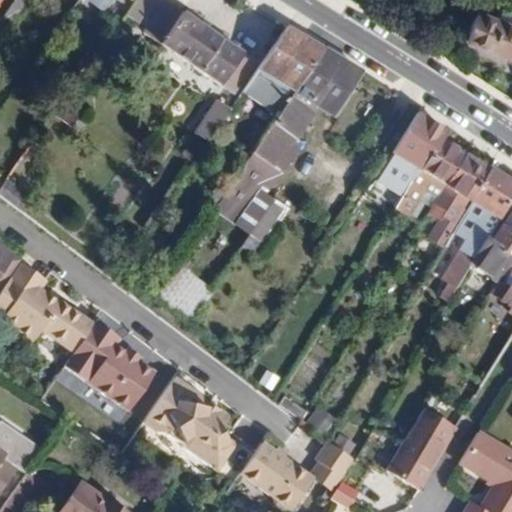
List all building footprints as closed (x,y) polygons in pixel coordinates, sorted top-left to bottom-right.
[(12,0),(0,17),(0,24),(7,29),(27,0),(12,0)] [(87,0),(105,12),(113,0),(117,0),(122,4),(124,0),(87,0)] [(153,0),(135,0),(124,17),(136,25),(153,0)] [(255,63),(165,2),(142,34),(232,95),(255,63)] [(511,9),(505,7),(501,8),(497,20),(475,11),(463,42),(511,61),(511,9)] [(242,93),(278,117),(324,50),(314,44),(286,27),(242,93)] [(324,50),(278,117),(253,154),(281,173),(302,144),(296,140),(318,109),(331,117),(361,73),(332,55),(324,50)] [(194,132),(208,142),(230,110),(216,100),(194,132)] [(416,114),(392,152),(400,158),(419,171),(441,141),(447,133),(416,114)] [(441,141),(419,171),(394,210),(409,219),(426,193),(436,199),(450,175),(463,155),(441,141)] [(388,175),(400,158),(392,152),(380,170),(388,175)] [(281,173),(253,154),(241,171),(268,191),(281,173)] [(450,175),(436,199),(430,210),(441,217),(425,244),(442,254),(466,213),(464,211),(489,170),(463,155),(450,175)] [(393,179),(388,175),(380,170),(370,185),(382,194),(393,179)] [(464,211),(466,213),(477,219),(458,250),(462,252),(458,258),(454,256),(442,277),(448,286),(440,298),(448,304),(470,266),(469,265),(484,240),(507,204),(511,195),(511,184),(489,170),(464,211)] [(6,180),(0,188),(0,197),(18,210),(28,196),(6,180)] [(273,199),(240,248),(256,258),(289,210),(273,199)] [(511,207),(490,243),(511,256),(511,262),(499,284),(509,290),(502,300),(511,306),(511,309),(511,312),(511,207)] [(469,265),(470,266),(499,284),(511,262),(511,256),(490,243),(484,240),(469,265)] [(0,274),(12,257),(0,249),(0,274)] [(0,274),(0,293),(20,265),(21,263),(12,257),(0,274)] [(45,282),(20,265),(0,293),(0,319),(32,342),(40,331),(72,353),(92,324),(60,301),(57,305),(39,291),(45,282)] [(213,293),(177,265),(154,299),(188,325),(213,293)] [(458,335),(465,339),(481,313),(473,309),(458,335)] [(138,359),(125,351),(114,343),(119,337),(94,321),(92,324),(72,353),(63,366),(129,409),(155,370),(138,359)] [(125,351),(138,359),(141,355),(128,346),(125,351)] [(175,378),(145,423),(157,431),(166,430),(183,442),(184,449),(215,470),(232,446),(223,439),(221,431),(230,418),(221,412),(219,412),(202,399),(202,396),(175,378)] [(285,398),(279,407),(300,423),(302,424),(308,414),(285,398)] [(384,474),(420,492),(453,426),(416,408),(384,474)] [(315,418),(309,426),(322,436),(328,427),(315,418)] [(511,511),(511,455),(477,434),(459,464),(489,483),(490,481),(493,483),(497,485),(494,491),(481,511),(478,511),(469,507),(466,511),(511,511)] [(293,506),(314,474),(263,441),(257,449),(241,472),(275,495),(277,500),(283,505),(293,506)] [(341,454),(329,444),(321,459),(323,461),(346,476),(354,463),(341,454)] [(0,451),(0,490),(15,467),(0,456),(3,453),(0,451)] [(323,461),(314,474),(336,491),(336,490),(346,476),(323,461)] [(490,481),(489,483),(486,487),(494,491),(497,485),(493,483),(490,481)] [(80,483),(60,511),(118,511),(105,503),(106,501),(80,483)] [(353,501),(336,490),(336,491),(331,499),(347,510),(353,501)] [(350,511),(336,503),(330,511),(350,511)]
